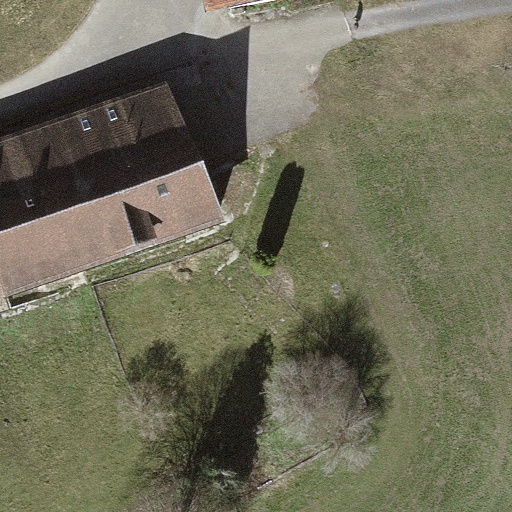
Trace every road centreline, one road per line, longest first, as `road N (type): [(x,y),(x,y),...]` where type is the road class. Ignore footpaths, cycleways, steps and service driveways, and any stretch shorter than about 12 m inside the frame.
road 1 (track): [(130,50),(240,69),(504,0)]
road 2 (track): [(130,50),(0,98)]
